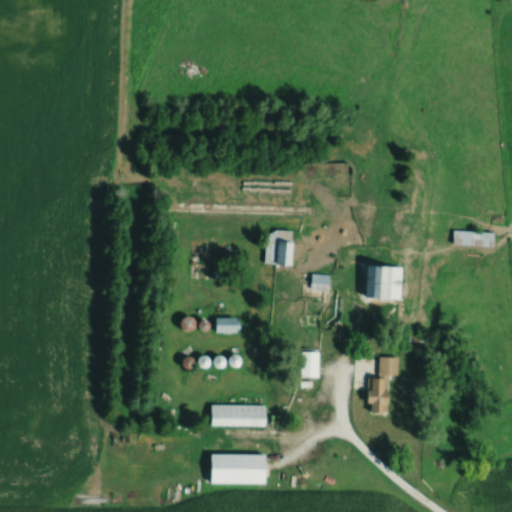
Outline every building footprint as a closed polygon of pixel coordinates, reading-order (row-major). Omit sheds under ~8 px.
[(296,263),(296,227),(267,227),(267,263),(296,263)] [(497,243),(497,229),(456,228),(456,243),(497,243)] [(405,296),(405,263),(368,263),(367,295),(405,296)] [(313,287),(331,287),(331,273),(313,273),(313,287)] [(184,317),(188,329),(200,325),(196,313),(184,317)] [(218,330),(239,330),(239,316),(218,316),(218,330)] [(320,374),(320,349),(302,349),(302,374),(320,374)] [(380,375),(373,375),(373,410),(391,410),(392,373),(400,373),(401,354),(381,354),(380,375)] [(215,423),(268,423),(268,402),(215,402),(215,423)] [(213,452),(213,481),(269,481),(269,452),(213,452)]
